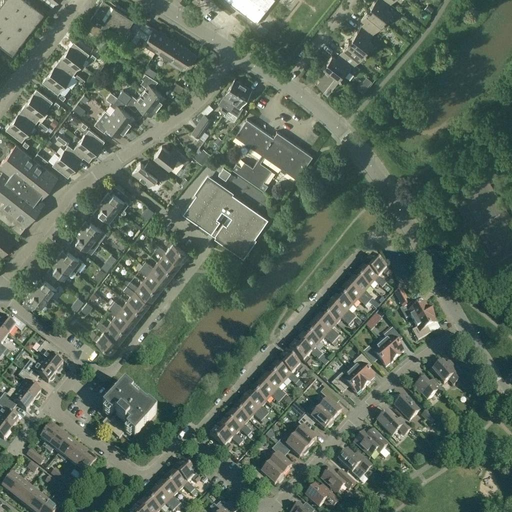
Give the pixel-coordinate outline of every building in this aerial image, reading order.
[(0,44),(12,53),(18,45),(15,42),(17,40),(20,43),(25,36),(23,34),(28,28),(30,30),(35,23),(32,20),(34,18),(37,20),(43,12),(30,2),(30,3),(26,0),(7,0),(7,1),(5,0),(1,0),(0,2),(0,6),(0,7),(0,44)] [(41,0),(52,8),(57,0),(41,0)] [(108,0),(109,1),(107,3),(103,0),(101,2),(96,8),(97,9),(90,21),(105,33),(105,32),(103,31),(108,23),(117,28),(118,27),(125,31),(128,27),(130,26),(130,24),(133,19),(126,15),(128,10),(127,12),(114,4),(113,3),(112,2),(111,1),(109,0),(108,0)] [(224,0),(256,24),(274,0),(224,0)] [(367,8),(366,9),(384,23),(384,22),(383,21),(390,13),(386,9),(390,5),(383,0),(375,0),(368,9),(367,8)] [(384,23),(366,9),(366,10),(367,11),(360,19),(364,22),(360,27),(372,36),(382,23),(383,24),(384,23)] [(173,41),(153,28),(143,22),(131,41),(136,44),(140,37),(145,40),(143,43),(163,56),(173,41)] [(349,40),(348,40),(366,55),(366,53),(365,52),(371,44),(368,41),(372,36),(360,27),(350,40),(349,40)] [(264,36),(272,42),(276,37),(268,31),(264,36)] [(104,37),(97,46),(102,50),(109,41),(104,37)] [(366,55),(348,40),(348,42),(338,55),(352,66),(354,67),(357,62),(363,54),(364,55),(366,55)] [(173,41),(163,56),(184,69),(191,58),(194,60),(197,56),(193,54),(193,53),(173,41)] [(73,42),(65,52),(81,65),(89,54),(73,42)] [(57,62),(73,75),(81,65),(65,52),(57,62)] [(322,64),(339,79),(341,79),(341,78),(345,78),(349,73),(349,70),(352,66),(338,55),(335,60),(331,57),(324,65),(324,64),(322,64)] [(66,84),(73,75),(57,62),(50,73),(65,85),(66,84)] [(339,79),(322,64),(322,66),(323,67),(315,77),(319,80),(316,84),(326,92),(332,84),(334,85),(339,79)] [(65,85),(50,73),(42,83),(58,95),(65,85)] [(145,88),(141,94),(158,107),(165,97),(153,88),(158,82),(145,74),(141,79),(143,81),(140,84),(145,88)] [(77,75),(75,76),(74,78),(77,80),(82,84),(85,81),(77,75)] [(230,104),(242,85),(235,80),(219,104),(223,106),(227,109),(230,104)] [(179,85),(175,91),(179,93),(179,94),(183,87),(179,85)] [(230,104),(238,109),(250,90),(242,85),(230,104)] [(29,100),(45,112),(52,102),(36,90),(29,100)] [(114,109),(110,115),(127,128),(134,119),(122,110),(126,105),(119,99),(110,92),(105,99),(111,104),(109,105),(114,109)] [(119,99),(126,105),(135,112),(139,107),(151,116),(158,107),(141,94),(136,100),(131,96),(129,99),(123,94),(119,99)] [(37,122),(45,112),(29,100),(21,110),(37,122)] [(228,116),(231,112),(227,109),(223,106),(220,111),(228,116)] [(29,132),(37,122),(21,110),(13,120),(29,132)] [(105,111),(98,120),(94,125),(104,133),(108,128),(120,137),(127,128),(110,115),(105,111)] [(196,126),(204,131),(211,120),(201,112),(191,120),(196,126)] [(296,180),(312,157),(276,132),(277,133),(273,138),(246,119),(234,137),(235,137),(245,144),(244,145),(249,149),(250,147),(261,155),(252,167),(244,162),(241,166),(236,163),(232,169),(264,191),(268,185),(263,182),(271,170),(260,163),(264,157),(281,168),(279,170),(285,174),(286,172),(296,179),(296,180)] [(21,142),(29,132),(13,120),(5,130),(21,142)] [(48,128),(40,122),(38,125),(46,132),(48,128)] [(196,126),(191,133),(199,139),(204,131),(196,126)] [(88,129),(81,140),(96,152),(104,141),(88,129)] [(58,136),(56,139),(64,145),(66,142),(58,136)] [(73,149),(83,158),(89,162),(96,152),(81,140),(73,149)] [(15,145),(0,164),(0,168),(40,200),(57,177),(15,145)] [(68,145),(60,155),(76,167),(83,158),(73,149),(68,145)] [(154,157),(169,169),(174,173),(182,163),(185,165),(189,160),(176,150),(172,155),(161,147),(154,157)] [(193,157),(204,165),(211,154),(204,149),(201,153),(199,156),(196,153),(193,157)] [(37,153),(33,158),(44,167),(48,162),(37,153)] [(68,178),(76,167),(60,155),(52,166),(68,178)] [(154,165),(149,170),(140,163),(132,174),(149,187),(154,180),(158,184),(166,174),(154,165)] [(0,198),(4,201),(0,206),(0,205),(0,218),(20,234),(26,226),(44,203),(40,200),(0,168),(0,169),(2,171),(0,174),(0,198)] [(218,175),(225,180),(231,173),(223,168),(218,175)] [(268,219),(208,178),(182,214),(211,234),(220,221),(217,219),(222,212),(231,218),(226,226),(223,223),(214,236),(242,256),(268,219)] [(102,200),(116,211),(124,201),(121,199),(124,194),(115,186),(111,191),(113,193),(111,195),(108,193),(102,200)] [(109,221),(116,211),(102,200),(97,207),(100,209),(98,212),(96,210),(92,215),(103,224),(102,223),(106,218),(109,221)] [(99,229),(103,224),(92,215),(88,220),(90,222),(88,224),(85,222),(80,229),(94,240),(99,244),(106,234),(99,229)] [(0,254),(2,256),(0,258),(0,259),(11,245),(5,240),(9,235),(0,228),(0,254)] [(86,250),(94,240),(80,229),(74,236),(77,238),(75,241),(73,239),(69,244),(80,253),(84,248),(86,250)] [(165,252),(181,264),(188,254),(167,239),(164,243),(169,247),(165,252)] [(76,258),(80,253),(69,244),(65,249),(67,251),(65,253),(63,251),(57,258),(74,272),(76,273),(83,263),(76,258)] [(181,264),(165,252),(158,246),(154,250),(162,256),(158,262),(173,273),(181,264)] [(372,257),(364,265),(378,278),(382,274),(387,278),(391,274),(372,257)] [(75,275),(74,272),(57,258),(51,265),(54,267),(52,270),(50,268),(46,273),(56,281),(60,276),(63,279),(66,275),(70,279),(72,279),(75,275)] [(173,273),(158,262),(153,268),(145,262),(142,266),(165,284),(173,273)] [(355,275),(370,288),(374,282),(382,289),(386,285),(378,278),(364,265),(355,275)] [(142,282),(157,294),(165,284),(142,266),(139,270),(146,276),(142,282)] [(53,286),(56,281),(46,273),(43,278),(45,280),(43,282),(40,280),(34,287),(48,298),(56,288),(53,286)] [(355,275),(347,284),(368,304),(372,300),(365,293),(370,288),(355,275)] [(149,304),(157,294),(142,282),(138,287),(130,281),(126,286),(149,304)] [(365,308),(368,304),(347,284),(338,294),(353,307),(357,301),(365,308)] [(142,313),(149,304),(126,286),(123,290),(131,296),(126,302),(142,313)] [(31,296),(30,299),(37,305),(41,308),(48,298),(34,287),(29,294),(31,296)] [(338,294),(330,303),(352,323),(355,318),(348,312),(353,307),(338,294)] [(28,297),(24,302),(34,310),(37,305),(30,299),(28,297)] [(399,302),(403,308),(410,304),(406,298),(399,302)] [(134,323),(142,313),(126,302),(122,307),(114,301),(111,306),(134,323)] [(348,327),(352,323),(330,303),(322,313),(336,325),(341,320),(348,327)] [(410,317),(413,323),(431,313),(428,308),(427,308),(424,303),(413,309),(410,304),(400,310),(405,320),(410,317)] [(126,333),(134,323),(111,306),(108,310),(115,316),(111,322),(126,333)] [(322,313),(313,322),(335,341),(339,337),(331,331),(336,325),(322,313)] [(434,318),(431,313),(413,323),(416,329),(412,332),(418,341),(428,336),(425,330),(436,324),(433,318),(434,318)] [(0,330),(8,337),(15,328),(21,333),(25,327),(14,318),(10,323),(0,315),(0,330)] [(103,332),(118,344),(126,333),(111,322),(107,327),(99,321),(95,326),(103,332)] [(331,345),(335,341),(313,322),(305,332),(319,344),(324,339),(331,345)] [(387,341),(381,345),(395,361),(400,357),(399,356),(404,352),(395,342),(400,338),(392,329),(383,337),(387,341)] [(111,353),(118,344),(103,332),(99,336),(94,333),(91,337),(111,353)] [(296,341),(311,354),(318,361),(322,356),(314,350),(319,344),(305,332),(296,341)] [(307,358),(311,354),(296,341),(289,350),(308,367),(311,363),(307,358)] [(40,362),(55,374),(57,373),(59,372),(62,369),(61,366),(63,365),(52,357),(56,352),(45,343),(37,353),(43,357),(40,362)] [(390,365),(395,361),(381,345),(372,353),(369,348),(363,353),(371,363),(377,358),(385,368),(390,364),(390,365)] [(304,371),(285,353),(277,362),(292,375),(296,371),(300,375),(304,371)] [(351,372),(366,387),(370,383),(374,379),(365,369),(369,365),(361,356),(353,364),(356,368),(351,372)] [(448,361),(444,365),(442,363),(432,372),(443,385),(448,381),(453,386),(462,378),(448,361)] [(22,371),(34,380),(38,375),(48,384),(49,382),(52,382),(54,379),(54,376),(55,374),(40,362),(36,367),(30,362),(22,371)] [(277,362),(269,371),(283,385),(288,379),(295,386),(299,382),(292,375),(277,362)] [(17,390),(33,403),(35,401),(37,401),(40,397),(39,395),(40,393),(30,385),(34,380),(22,371),(18,377),(24,382),(17,390)] [(292,403),(285,396),(278,390),(283,385),(269,371),(260,381),(282,400),(289,407),(292,403)] [(366,387),(351,372),(346,377),(343,373),(331,384),(340,392),(347,385),(356,395),(361,391),(361,392),(366,387)] [(423,380),(413,389),(420,397),(421,395),(427,402),(435,394),(438,397),(442,393),(433,381),(428,385),(423,380)] [(278,404),(282,400),(260,381),(252,390),(266,403),(271,398),(278,404)] [(114,396),(102,409),(114,419),(106,428),(119,439),(126,431),(134,438),(146,425),(146,426),(147,424),(156,414),(147,406),(146,407),(139,400),(137,402),(130,396),(133,393),(124,385),(115,395),(114,396)] [(0,400),(12,409),(15,404),(26,412),(33,403),(17,390),(16,392),(13,389),(10,390),(5,395),(4,394),(0,400)] [(327,401),(319,410),(333,422),(341,412),(332,405),(337,400),(324,389),(320,394),(327,401)] [(252,390),(243,399),(264,419),(268,415),(261,408),(266,403),(252,390)] [(404,396),(394,406),(409,422),(419,412),(404,396)] [(235,409),(249,422),(254,416),(261,423),(264,419),(243,399),(235,409)] [(0,412),(0,422),(11,431),(18,422),(8,413),(12,409),(0,400),(0,408),(2,410),(0,412)] [(226,418),(240,431),(247,438),(251,433),(244,427),(249,422),(235,409),(226,418)] [(302,419),(312,428),(316,423),(324,431),(333,422),(319,410),(311,419),(307,415),(302,419)] [(421,417),(430,426),(435,421),(426,412),(421,417)] [(386,413),(377,422),(392,437),(398,431),(404,437),(411,430),(400,419),(396,423),(386,413)] [(217,427),(231,440),(239,447),(243,443),(235,436),(240,431),(226,418),(217,427)] [(302,428),(294,437),(308,449),(316,440),(308,432),(312,428),(302,419),(298,424),(302,428)] [(11,431),(0,422),(0,437),(4,440),(11,431)] [(40,440),(45,444),(42,447),(46,451),(60,433),(51,426),(40,440)] [(217,427),(209,436),(228,453),(232,449),(227,445),(231,440),(217,427)] [(388,445),(387,445),(379,437),(375,441),(365,432),(354,444),(370,458),(376,451),(379,454),(388,445)] [(69,440),(60,433),(46,451),(51,454),(54,450),(58,454),(69,440)] [(276,446),(287,456),(291,451),(299,459),(308,449),(294,437),(290,442),(285,438),(282,442),(280,441),(276,446)] [(78,447),(69,440),(58,454),(68,461),(78,447)] [(277,456),(269,465),(283,477),(291,468),(283,460),(287,456),(276,446),(271,451),(277,456)] [(87,454),(78,447),(68,461),(77,468),(87,454)] [(36,463),(40,458),(31,451),(27,456),(36,463)] [(346,452),(338,462),(352,474),(357,468),(364,475),(372,467),(360,457),(357,461),(346,452)] [(96,462),(87,454),(77,468),(74,472),(78,475),(81,471),(86,475),(96,462)] [(174,470),(187,484),(192,479),(196,484),(200,480),(182,462),(174,470)] [(274,486),(283,477),(269,465),(261,474),(255,468),(250,474),(261,484),(266,479),(274,486)] [(331,469),(321,480),(331,489),(330,490),(336,495),(345,485),(350,490),(355,484),(345,475),(342,479),(331,469)] [(174,470),(165,479),(178,493),(183,488),(190,495),(194,491),(187,484),(174,470)] [(11,496),(21,482),(12,475),(2,489),(11,496)] [(156,488),(176,509),(177,508),(180,505),(173,498),(178,493),(165,479),(156,488)] [(21,482),(11,496),(20,503),(31,489),(21,482)] [(314,487),(305,498),(318,509),(323,504),(331,511),(339,502),(327,492),(324,496),(314,487)] [(172,511),(176,509),(156,488),(147,497),(160,511),(165,506),(171,511),(172,511)] [(40,496),(31,489),(20,503),(29,510),(40,496)] [(40,496),(29,510),(31,511),(42,511),(49,504),(40,496)] [(159,511),(160,511),(147,497),(138,506),(143,511),(159,511)] [(229,511),(220,503),(216,507),(214,505),(210,509),(212,511),(229,511)]
